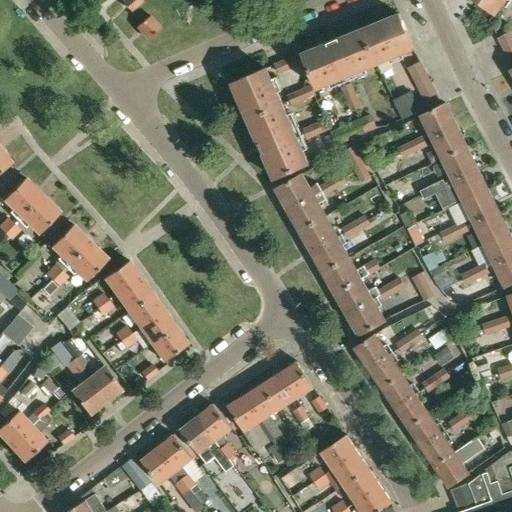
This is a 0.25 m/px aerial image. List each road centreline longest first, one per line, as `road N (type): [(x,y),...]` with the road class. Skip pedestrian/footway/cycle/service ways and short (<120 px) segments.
road 1 (residential): [(30,511),(285,313)]
road 2 (residential): [(285,313),(179,160),(125,99)]
road 3 (residential): [(413,511),(285,313)]
road 4 (residential): [(125,99),(152,75),(335,0)]
road 5 (residential): [(511,161),(430,0)]
road 6 (residential): [(125,99),(37,0)]
